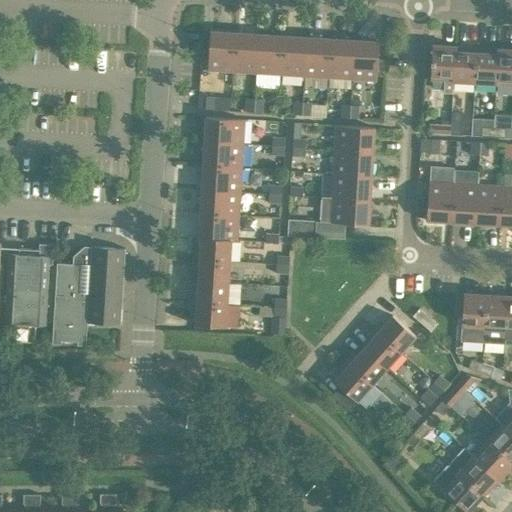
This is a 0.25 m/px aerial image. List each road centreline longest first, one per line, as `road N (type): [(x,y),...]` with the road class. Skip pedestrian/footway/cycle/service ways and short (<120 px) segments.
road 1 (residential): [(139,399),(165,0)]
road 2 (residential): [(405,254),(420,0)]
road 3 (tertiary): [(347,511),(274,437),(183,401),(139,399)]
road 4 (tertiary): [(137,426),(215,440),(255,460),(317,511)]
road 5 (tertiary): [(139,399),(0,400)]
road 6 (tertiary): [(0,427),(137,426)]
road 7 (residential): [(319,356),(405,254)]
